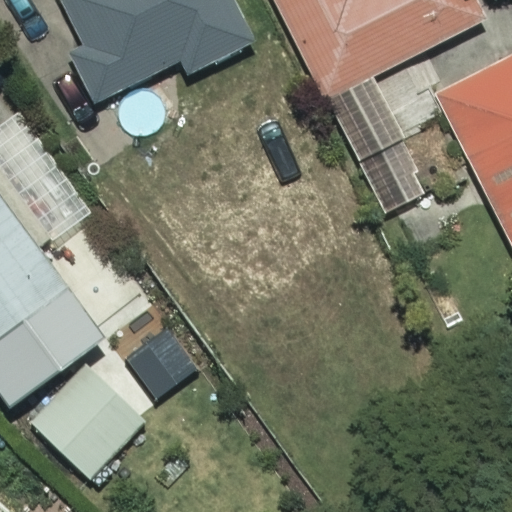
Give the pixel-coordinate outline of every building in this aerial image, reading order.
[(71,51),(97,105),(184,63),(190,77),(260,42),(238,0),(63,0),(85,44),(71,51)] [(278,0),(327,100),(491,20),(481,0),(278,0)] [(509,153),(511,159),(511,55),(437,93),(475,169),(509,153)] [(100,167),(175,269),(243,220),(167,116),(100,167)] [(0,391),(14,411),(112,340),(0,184),(0,391)] [(32,425),(91,482),(150,422),(92,363),(32,425)] [(484,511),(456,495),(446,511),(484,511)]
